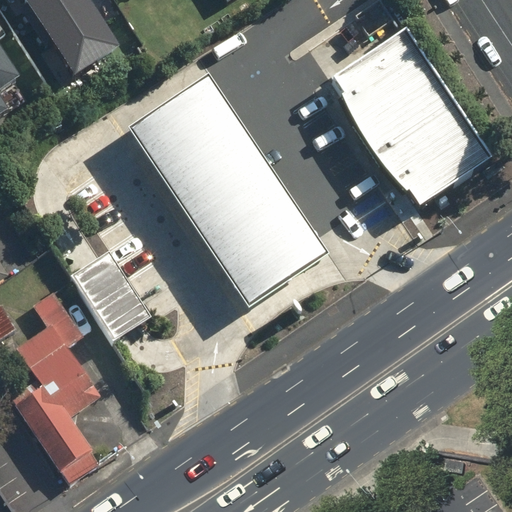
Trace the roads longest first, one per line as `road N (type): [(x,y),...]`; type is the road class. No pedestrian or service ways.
road 1 (primary): [(119,511),(511,244)]
road 2 (primary): [(511,311),(225,511)]
